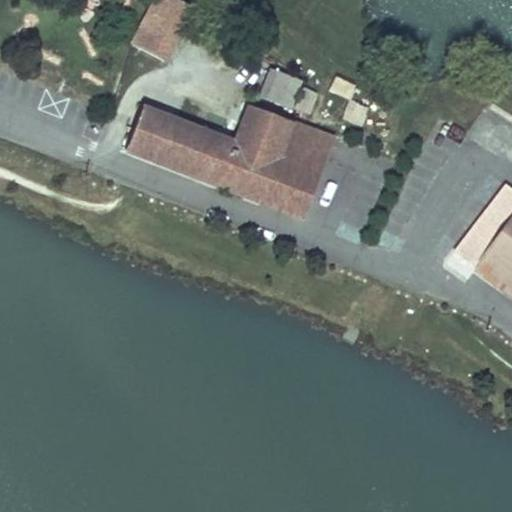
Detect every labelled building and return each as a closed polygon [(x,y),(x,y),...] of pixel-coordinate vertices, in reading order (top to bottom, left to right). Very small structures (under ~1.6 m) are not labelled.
[(162,22),(169,0),(156,0),(140,45),(145,48),(156,19),(162,22)] [(173,26),(183,0),(181,0),(169,0),(162,22),(173,26)] [(290,108),(300,81),(275,72),(265,99),(290,108)] [(260,202),(291,122),(249,106),(234,144),(141,107),(125,150),(260,202)] [(302,218),(333,138),(291,122),(260,202),(302,218)] [(511,294),(511,189),(505,184),(455,252),(476,268),(511,294)] [(476,268),(455,252),(447,262),(469,278),(476,268)]
